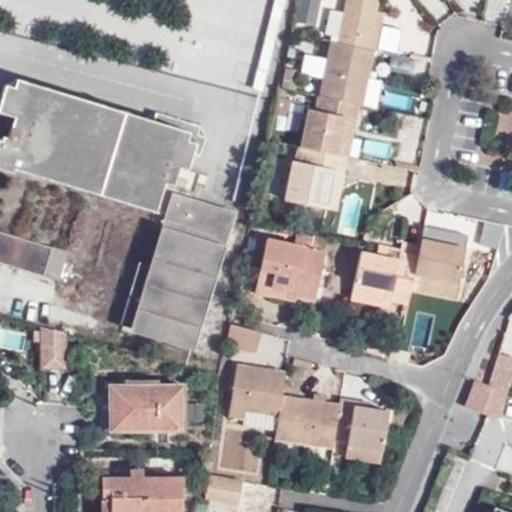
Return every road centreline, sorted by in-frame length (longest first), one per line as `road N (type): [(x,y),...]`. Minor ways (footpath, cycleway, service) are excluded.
road 1 (residential): [(511,223),(436,196),(457,45),(511,60)]
road 2 (residential): [(442,411),(511,296)]
